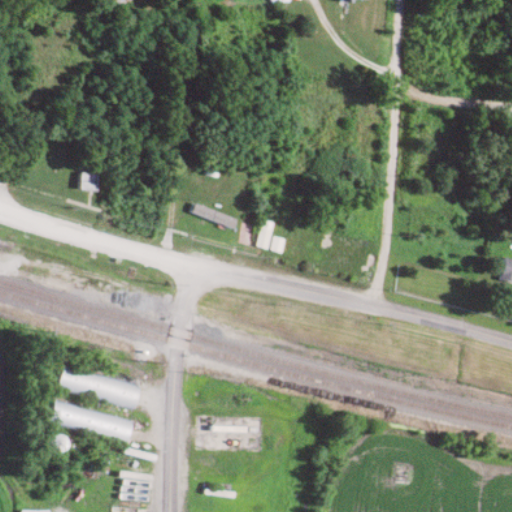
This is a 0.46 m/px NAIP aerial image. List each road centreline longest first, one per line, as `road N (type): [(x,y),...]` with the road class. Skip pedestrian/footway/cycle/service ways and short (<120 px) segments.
road 1 (tertiary): [(511,343),(240,275),(202,280)]
road 2 (residential): [(166,259),(177,0)]
road 3 (tertiary): [(167,511),(176,343),(183,304),(202,280)]
road 4 (residential): [(202,280),(166,259),(0,208)]
road 5 (residential): [(374,308),(397,94)]
road 6 (residential): [(399,75),(341,45),(306,0)]
